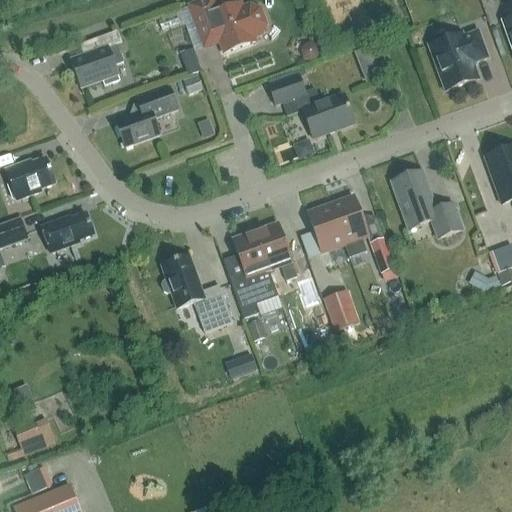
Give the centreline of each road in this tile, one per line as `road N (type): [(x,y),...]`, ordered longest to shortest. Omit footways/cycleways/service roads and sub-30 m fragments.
road 1 (residential): [(259,194),(204,214),(136,205),(110,190),(32,79),(0,63)]
road 2 (residential): [(511,102),(259,194)]
